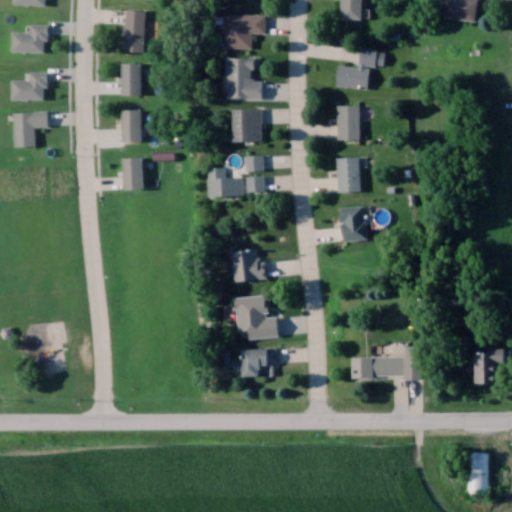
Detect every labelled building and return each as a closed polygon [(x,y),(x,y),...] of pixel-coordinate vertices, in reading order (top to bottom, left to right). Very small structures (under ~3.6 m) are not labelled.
[(363,16),(362,0),(342,0),(342,16),(363,16)] [(125,49),(144,49),(144,7),(125,7),(125,49)] [(252,47),(252,31),(266,31),(266,12),(224,12),(224,46),(252,47)] [(48,22),(31,22),(31,30),(12,30),(12,50),(48,50),(48,22)] [(368,86),(370,63),(384,65),(385,48),(361,46),(360,65),(338,63),(336,84),(368,86)] [(262,78),(253,78),(253,55),(228,55),(228,96),(262,96),(262,78)] [(141,60),(122,60),(122,92),(141,92),(141,60)] [(12,77),(12,97),(47,97),(47,69),(30,69),(30,77),(12,77)] [(360,103),(338,103),(338,136),(360,136),(360,103)] [(142,138),(142,107),(123,107),(123,138),(142,138)] [(234,139),(262,139),(262,107),(234,107),(234,139)] [(15,144),(36,144),(35,125),(48,124),(48,109),(14,110),(15,144)] [(264,169),(264,154),(246,154),(246,169),(264,169)] [(125,155),(125,187),(144,187),(144,155),(125,155)] [(360,155),(339,155),(339,189),(360,189),(360,155)] [(265,175),(210,176),(210,193),(265,192),(265,175)] [(366,204),(343,205),(345,238),(368,237),(366,204)] [(237,281),(266,276),(261,246),(232,250),(237,281)] [(250,338),(280,335),(278,315),(267,316),(266,293),(236,296),(239,330),(249,329),(250,338)] [(408,374),(408,378),(423,377),(423,345),(407,346),(407,354),(354,355),(354,375),(408,374)] [(242,348),(242,357),(234,357),(235,375),(276,374),(275,347),(242,348)] [(498,380),(498,363),(506,363),(506,348),(476,348),(476,380),(498,380)] [(487,450),(467,450),(467,492),(487,492),(487,450)]
